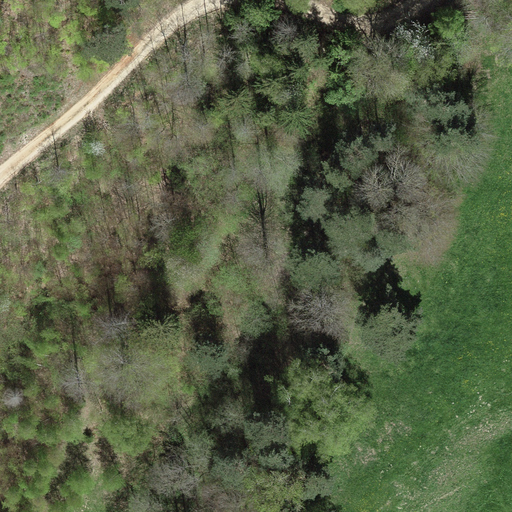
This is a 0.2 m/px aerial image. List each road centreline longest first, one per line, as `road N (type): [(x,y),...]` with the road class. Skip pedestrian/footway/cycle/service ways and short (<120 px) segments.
road 1 (track): [(218,0),(163,32),(0,180)]
road 2 (track): [(427,0),(373,31),(283,0)]
